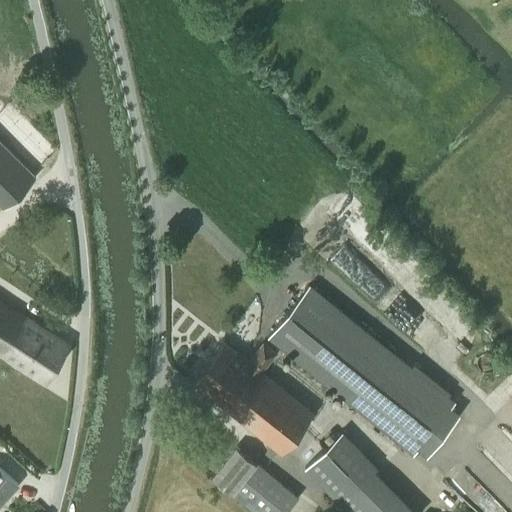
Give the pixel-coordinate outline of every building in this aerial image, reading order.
[(0,203),(3,207),(35,176),(0,141),(0,203)] [(414,450),(453,400),(308,284),(268,334),(414,450)] [(0,351),(43,379),(68,340),(0,297),(0,351)] [(222,339),(190,379),(281,451),(313,411),(261,369),(275,352),(262,341),(248,359),(222,339)] [(351,511),(419,511),(339,432),(305,466),(351,511)] [(258,511),(284,511),(298,495),(235,445),(212,474),(258,511)] [(0,501),(18,482),(0,466),(0,501)]
